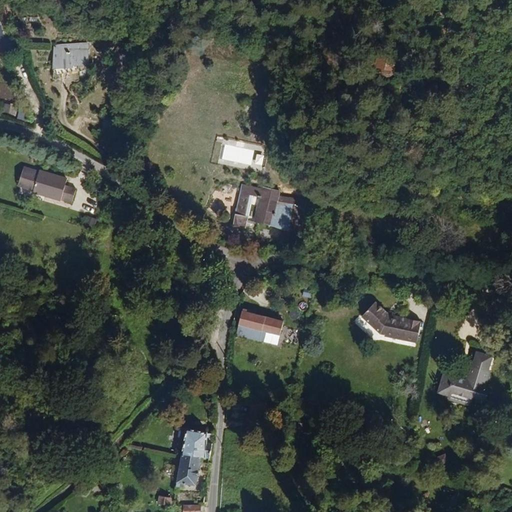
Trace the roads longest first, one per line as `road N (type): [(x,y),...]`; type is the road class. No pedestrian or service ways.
road 1 (residential): [(246,277),(57,144),(0,125)]
road 2 (residential): [(511,306),(367,265),(308,261),(246,277)]
road 3 (residential): [(212,511),(221,332),(246,277)]
